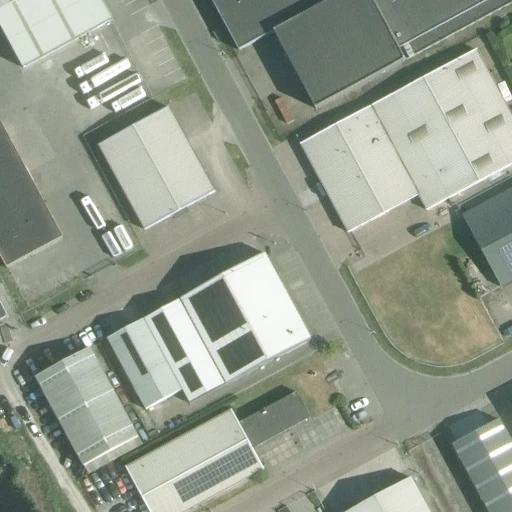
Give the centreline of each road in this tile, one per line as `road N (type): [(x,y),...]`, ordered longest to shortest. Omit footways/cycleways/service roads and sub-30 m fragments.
road 1 (unclassified): [(0,356),(283,211)]
road 2 (unclassified): [(403,430),(283,211)]
road 3 (unclassified): [(283,211),(171,0)]
road 4 (unclassified): [(253,511),(403,430)]
road 5 (unclassified): [(403,430),(511,370)]
